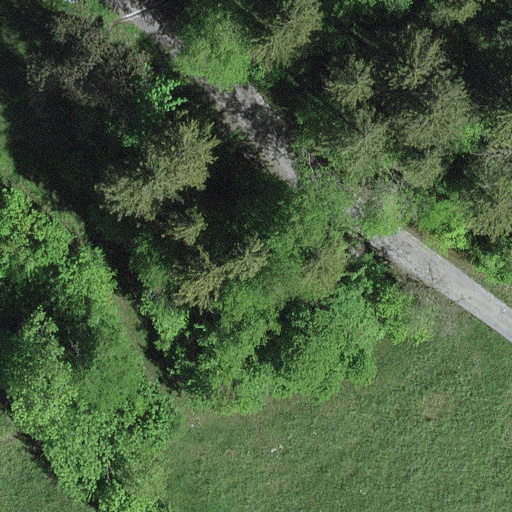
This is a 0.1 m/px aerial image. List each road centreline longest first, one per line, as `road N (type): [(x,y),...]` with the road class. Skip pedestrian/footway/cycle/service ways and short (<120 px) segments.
road 1 (track): [(511,323),(478,294),(414,260),(170,40),(106,0)]
road 2 (track): [(172,365),(145,276),(96,204),(0,126)]
